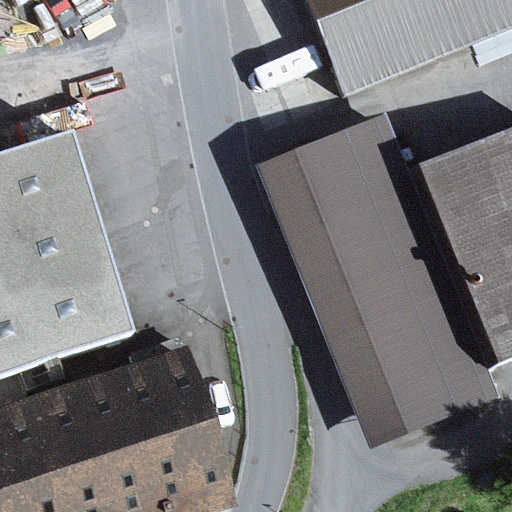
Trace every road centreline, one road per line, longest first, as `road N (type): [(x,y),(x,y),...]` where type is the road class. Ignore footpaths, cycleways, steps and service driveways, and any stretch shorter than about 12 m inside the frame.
road 1 (residential): [(257,511),(268,486),(274,400),(199,0)]
road 2 (track): [(241,248),(301,319),(331,421),(329,511)]
